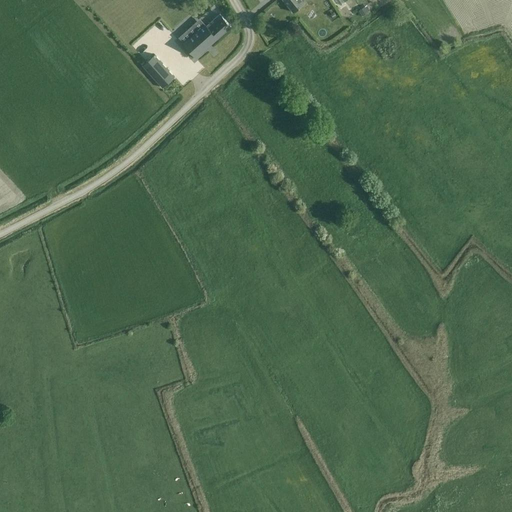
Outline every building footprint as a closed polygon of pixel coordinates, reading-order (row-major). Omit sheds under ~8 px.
[(178,0),(164,13),(170,20),(185,7),(179,0),(178,0)] [(283,0),(293,11),(306,0),(283,0)] [(337,23),(330,4),(318,8),(324,27),(337,23)] [(365,7),(359,11),(362,16),(368,12),(365,7)] [(189,26),(179,13),(158,30),(167,42),(189,26)] [(196,57),(230,26),(220,14),(207,26),(205,24),(184,44),(196,57)] [(154,54),(142,65),(162,87),(174,77),(154,54)]
